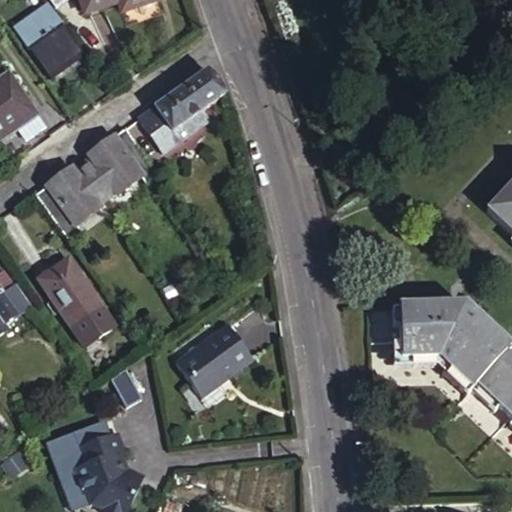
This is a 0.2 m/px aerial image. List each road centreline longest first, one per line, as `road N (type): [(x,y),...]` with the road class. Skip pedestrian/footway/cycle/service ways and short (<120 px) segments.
road 1 (tertiary): [(334,511),(308,289),(234,29)]
road 2 (residential): [(0,196),(234,29)]
